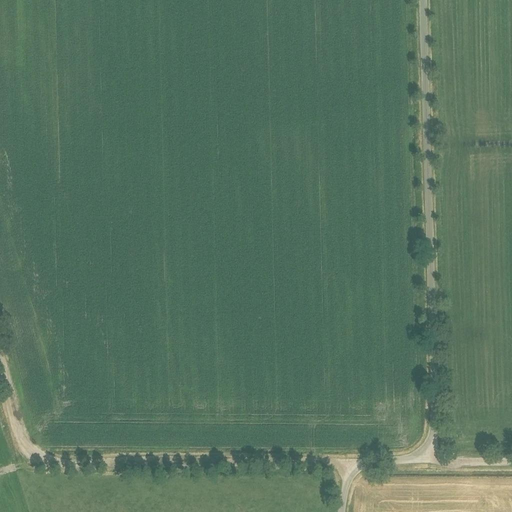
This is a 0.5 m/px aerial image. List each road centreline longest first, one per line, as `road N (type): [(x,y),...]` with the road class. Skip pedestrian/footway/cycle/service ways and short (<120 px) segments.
road 1 (unclassified): [(421,452),(432,436),(423,0)]
road 2 (track): [(355,469),(332,461),(40,458),(22,442),(0,361)]
